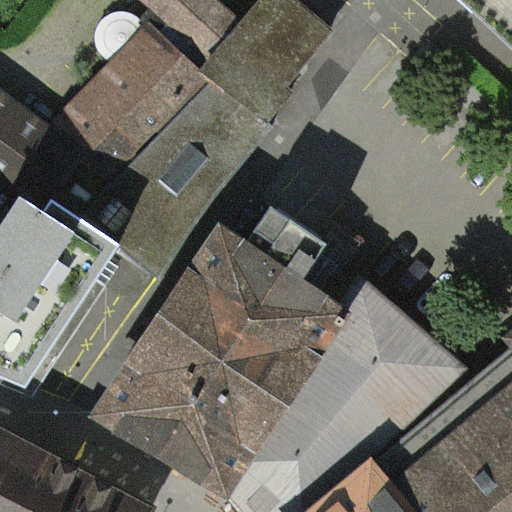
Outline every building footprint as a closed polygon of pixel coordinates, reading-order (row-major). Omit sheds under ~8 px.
[(138,0),(171,28),(159,40),(202,78),(204,76),(203,74),(243,26),(213,0),(138,0)] [(329,33),(289,0),(264,0),(243,26),(203,74),(204,76),(212,82),(265,123),(291,95),(282,89),(289,81),(329,33)] [(45,213),(53,201),(81,162),(103,180),(202,78),(159,40),(88,114),(81,108),(53,137),(0,99),(0,182),(21,198),(45,213)] [(81,162),(53,201),(45,213),(21,198),(0,231),(0,375),(26,386),(41,364),(113,256),(119,246),(133,258),(157,278),(271,127),(265,123),(212,82),(109,185),(103,180),(81,162)] [(0,231),(21,198),(0,182),(0,231)] [(217,236),(102,416),(224,490),(242,511),(325,511),(364,480),(356,472),(460,371),(357,283),(335,315),(318,303),(348,260),(327,247),(270,209),(239,252),(217,236)] [(364,480),(325,511),(511,511),(511,354),(364,479),(364,480)] [(0,431),(0,511),(147,511),(148,511),(70,470),(0,431)]
